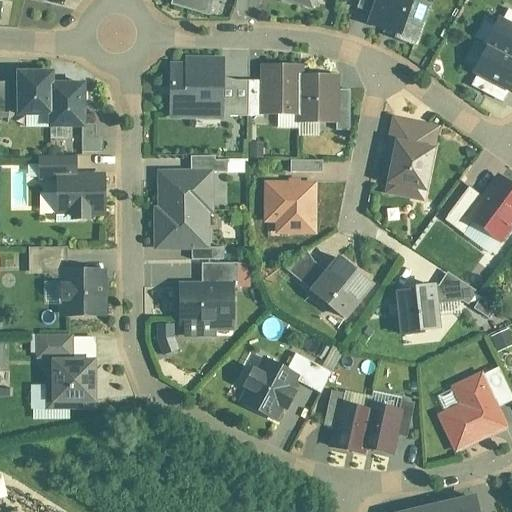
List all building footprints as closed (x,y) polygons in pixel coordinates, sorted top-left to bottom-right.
[(274,0),(306,10),(309,0),(274,0)] [(361,0),(356,13),(373,18),(369,34),(415,51),(430,9),(409,0),(361,0)] [(511,12),(508,10),(470,88),(503,108),(508,96),(511,98),(511,12)] [(170,59),(170,114),(224,114),(223,58),(170,59)] [(17,109),(52,109),(52,73),(52,62),(16,62),(17,109)] [(252,68),(254,119),(291,117),(291,125),(331,124),(330,75),(296,76),(296,67),(252,68)] [(86,121),(85,73),(52,73),(52,109),(52,121),(86,121)] [(439,129),(393,121),(383,166),(393,169),(387,195),(426,205),(439,129)] [(318,160),(280,161),(281,180),(319,178),(318,160)] [(28,186),(34,186),(34,219),(101,219),(101,182),(68,182),(68,162),(28,162),(28,186)] [(143,203),(145,249),(206,246),(202,174),(148,176),(149,196),(149,203),(143,203)] [(464,189),(439,221),(459,237),(465,230),(490,250),(511,221),(511,201),(491,185),(478,200),(464,189)] [(259,225),(269,225),(269,239),(308,238),(307,186),(258,187),(259,225)] [(44,278),(45,315),(89,314),(88,265),(60,266),(59,250),(20,251),(21,278),(44,278)] [(327,258),(291,294),(325,327),(361,291),(327,258)] [(438,291),(397,297),(398,320),(389,321),(391,334),(401,334),(402,347),(441,341),(476,294),(447,275),(438,291)] [(166,286),(167,325),(225,323),(223,283),(166,286)] [(495,309),(482,298),(474,310),(488,321),(495,309)] [(25,332),(24,357),(63,358),(64,333),(25,332)] [(264,347),(228,397),(258,418),(284,381),(308,398),(330,366),(300,345),(287,363),(264,347)] [(40,362),(41,410),(83,409),(83,386),(82,361),(40,362)] [(511,427),(511,415),(489,371),(458,387),(466,403),(446,414),(465,452),(511,427)] [(333,433),(329,452),(361,458),(362,453),(391,458),(396,439),(409,440),(413,405),(374,395),(373,400),(332,395),(325,429),(333,433)] [(510,511),(511,511),(511,483),(500,489),(510,511)]
